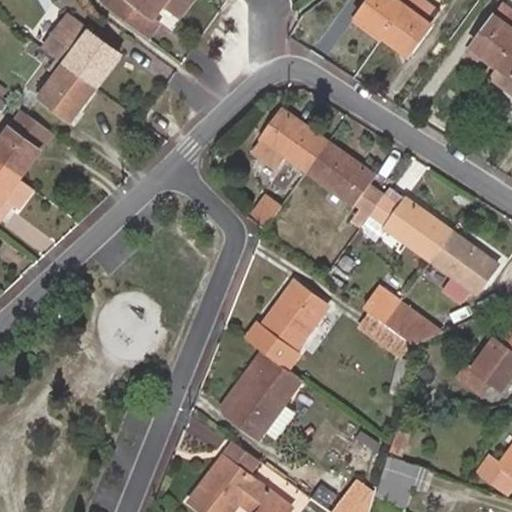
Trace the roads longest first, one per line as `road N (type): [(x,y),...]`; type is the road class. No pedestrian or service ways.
road 1 (residential): [(511,200),(308,72),(287,69),(261,80),(172,166)]
road 2 (residential): [(172,166),(238,234),(127,511)]
road 3 (residential): [(0,330),(172,166)]
